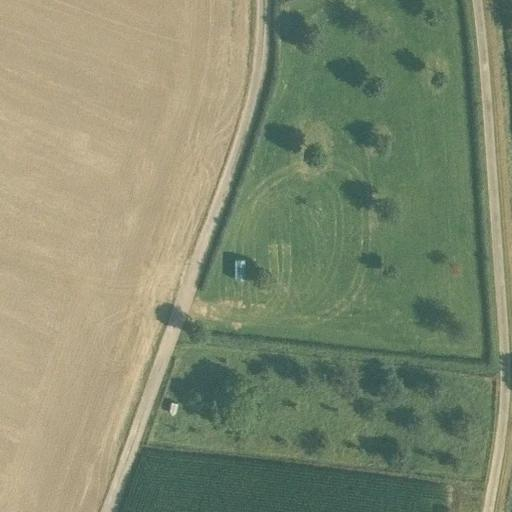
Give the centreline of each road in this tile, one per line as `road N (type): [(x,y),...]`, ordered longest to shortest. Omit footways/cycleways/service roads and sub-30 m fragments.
road 1 (track): [(264,0),(263,74),(108,511)]
road 2 (track): [(476,0),(508,410),(489,511)]
